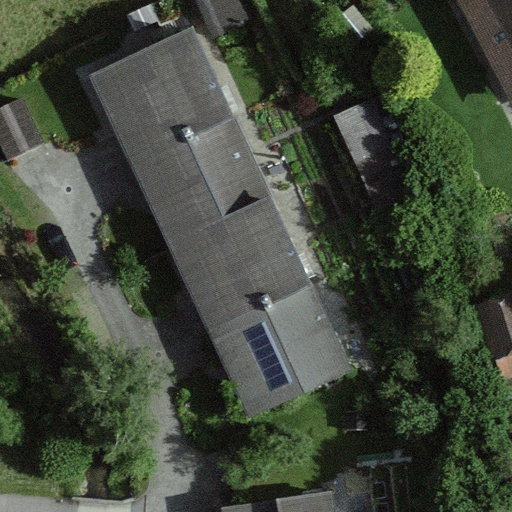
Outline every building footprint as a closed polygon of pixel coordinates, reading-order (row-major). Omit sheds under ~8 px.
[(252,20),(243,0),(197,0),(214,37),(246,26),(245,23),(252,20)] [(511,0),(495,0),(476,10),(511,79),(511,0)] [(370,30),(353,9),(335,23),(352,44),(370,30)] [(129,124),(117,130),(133,163),(229,119),(189,33),(105,72),(129,124)] [(21,99),(0,108),(0,142),(9,161),(42,145),(21,99)] [(353,150),(358,161),(390,147),(377,118),(365,107),(339,118),(353,150)] [(160,190),(184,241),(268,203),(229,119),(133,163),(148,196),(160,190)] [(396,160),(390,147),(358,161),(383,215),(414,201),(396,160)] [(197,300),(211,331),(307,286),(268,203),(184,241),(207,292),(195,297),(197,300)] [(347,372),(307,286),(211,331),(226,366),(238,360),(262,411),(347,372)] [(511,298),(480,308),(501,374),(511,370),(511,298)] [(245,447),(249,476),(306,467),(314,466),(309,437),(245,447)] [(236,511),(329,511),(327,495),(311,497),(306,467),(249,476),(242,477),(247,508),(236,509),(236,511)]
